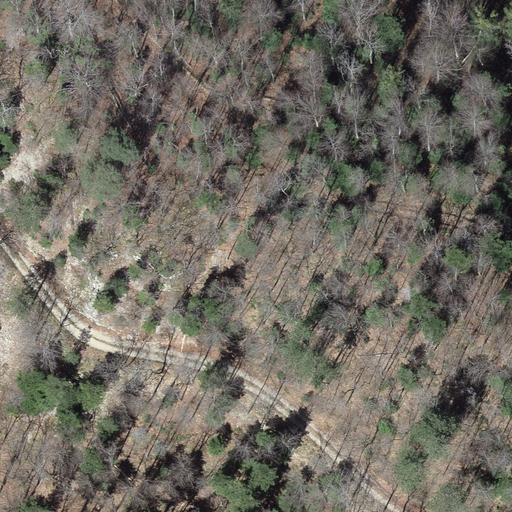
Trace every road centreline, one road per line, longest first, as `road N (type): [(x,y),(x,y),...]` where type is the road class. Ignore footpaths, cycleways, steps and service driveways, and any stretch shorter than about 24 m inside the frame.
road 1 (track): [(0,232),(49,304),(82,335),(247,380),(400,511)]
road 2 (track): [(511,238),(302,176),(219,107),(121,0)]
